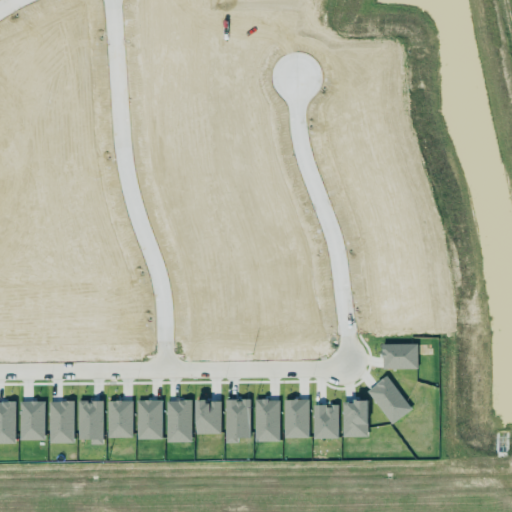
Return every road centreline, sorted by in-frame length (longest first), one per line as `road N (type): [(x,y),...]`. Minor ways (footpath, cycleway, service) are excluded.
road 1 (residential): [(0,373),(342,370),(348,334),(337,250),(301,145),(298,75)]
road 2 (residential): [(15,0),(112,10),(128,195),(163,310),(165,372)]
